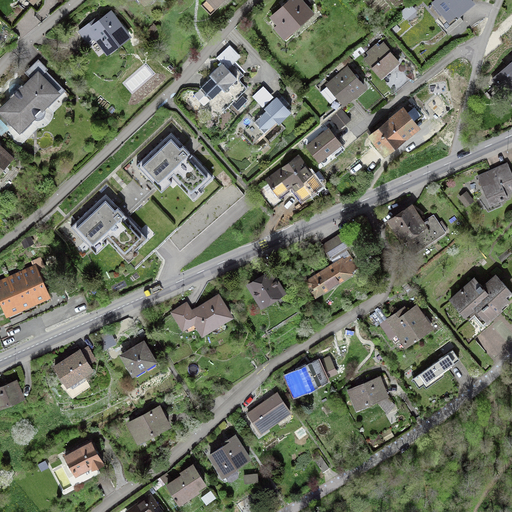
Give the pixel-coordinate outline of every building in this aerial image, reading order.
[(220,5),(217,2),(219,0),(205,0),(201,5),(210,14),(220,5)] [(289,0),(271,16),(279,24),(274,28),(286,41),(293,35),(291,33),(312,14),(301,1),(301,0),(289,0)] [(452,8),(458,15),(473,2),(470,0),(434,0),(433,2),(444,15),(452,8)] [(2,17),(13,27),(23,16),(12,6),(2,17)] [(413,10),(409,6),(401,13),(404,17),(413,10)] [(85,38),(93,33),(107,52),(128,36),(111,13),(99,21),(97,18),(79,31),(85,38)] [(406,76),(396,64),(399,62),(391,53),(392,52),(384,43),(377,49),(375,46),(367,52),(370,55),(365,59),(381,78),(384,75),(394,87),(406,76)] [(335,66),(341,74),(327,85),(343,103),(364,86),(348,68),(346,65),(352,60),(348,55),(335,66)] [(29,120),(32,118),(38,120),(43,118),(45,113),(45,110),(43,107),(46,104),(48,107),(65,90),(46,71),(48,69),(38,59),(25,72),(31,78),(23,86),(22,84),(10,96),(12,99),(1,111),(22,132),(32,123),(29,120)] [(511,61),(494,77),(509,95),(511,93),(511,61)] [(193,94),(204,105),(222,88),(224,90),(237,78),(222,63),(209,75),(211,77),(193,94)] [(263,86),(252,96),(262,107),(273,97),(263,86)] [(242,134),(252,144),(276,121),(278,124),(291,112),(277,96),(264,108),(266,111),(242,134)] [(335,113),(344,124),(350,119),(341,108),(335,113)] [(403,108),(370,134),(384,152),(417,127),(403,108)] [(344,124),(335,113),(329,119),(339,130),(345,124),(344,124)] [(328,129),(307,146),(318,160),(340,143),(328,129)] [(196,183),(200,188),(212,176),(171,132),(136,165),(152,182),(162,172),(167,178),(173,173),(181,181),(178,184),(186,192),(196,183)] [(0,166),(9,157),(0,148),(0,166)] [(318,183),(297,156),(267,179),(268,181),(257,190),(272,210),(283,201),(277,194),(292,182),(302,196),(318,183)] [(478,177),(490,204),(507,197),(506,193),(511,190),(511,173),(508,164),(478,177)] [(233,182),(169,238),(180,251),(244,195),(233,182)] [(466,193),(460,197),(466,205),(472,201),(466,193)] [(131,244),(135,249),(147,238),(105,194),(71,226),(87,243),(97,234),(102,240),(108,235),(115,243),(113,245),(121,254),(131,244)] [(445,232),(433,215),(422,222),(411,206),(390,220),(413,254),(445,232)] [(341,233),(322,245),(330,258),(349,246),(341,233)] [(342,259),(306,281),(316,295),(351,273),(350,272),(357,267),(349,255),(342,259)] [(48,295),(35,267),(22,273),(34,301),(48,295)] [(281,307),(290,302),(271,271),(249,284),(262,305),(275,297),(281,307)] [(8,279),(20,307),(34,301),(22,273),(8,279)] [(479,310),(488,319),(506,302),(505,301),(511,294),(511,293),(496,275),(483,287),(480,284),(478,285),(476,280),(471,280),(469,284),(468,283),(450,299),(461,311),(466,307),(473,315),(479,310)] [(0,282),(0,298),(7,313),(20,307),(8,279),(0,282)] [(218,295),(194,310),(190,310),(186,304),(173,312),(183,327),(195,320),(203,333),(231,315),(218,295)] [(388,317),(381,322),(395,342),(401,338),(406,344),(430,327),(416,306),(407,313),(404,308),(389,318),(388,317)] [(108,331),(96,337),(103,350),(114,344),(108,331)] [(154,362),(155,362),(143,342),(122,355),(133,373),(134,372),(136,376),(146,369),(144,366),(153,361),(154,362)] [(80,350),(55,365),(66,383),(67,382),(69,386),(72,388),(85,380),(85,377),(82,372),(91,367),(88,363),(95,358),(87,346),(80,351),(80,350)] [(453,349),(412,378),(419,387),(459,358),(453,349)] [(336,373),(329,357),(300,370),(300,369),(295,372),(296,372),(288,376),(296,393),(324,379),(324,378),(336,373)] [(211,378),(198,386),(206,398),(219,390),(211,378)] [(350,390),(357,407),(377,399),(389,412),(394,406),(385,395),(386,395),(379,378),(363,385),(362,384),(350,390)] [(0,387),(0,406),(23,397),(16,380),(0,387)] [(272,397),(251,412),(261,427),(273,419),(275,422),(289,412),(278,395),(273,398),(272,397)] [(138,441),(168,425),(158,407),(129,423),(138,441)] [(234,436),(225,442),(226,444),(210,455),(223,474),(225,473),(229,479),(230,479),(237,475),(237,473),(234,467),(248,457),(234,436)] [(65,455),(75,474),(91,466),(93,469),(103,464),(91,442),(65,455)] [(329,467),(320,455),(314,459),(323,471),(329,467)] [(183,474),(167,484),(179,502),(198,490),(196,488),(204,482),(193,465),(182,472),(183,474)] [(245,475),(246,482),(257,481),(256,474),(245,475)] [(162,511),(150,495),(126,511),(162,511)] [(250,496),(237,505),(241,511),(255,511),(259,509),(250,496)]
